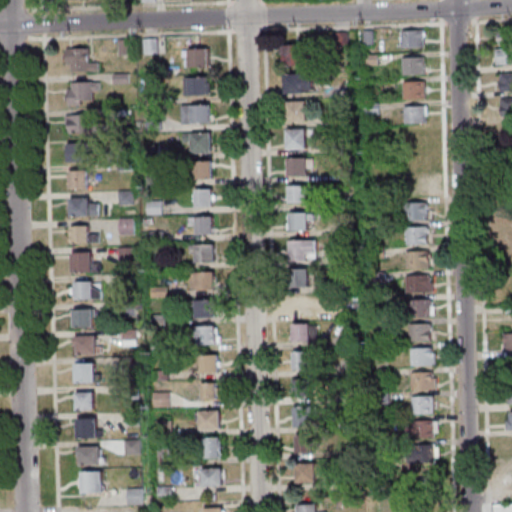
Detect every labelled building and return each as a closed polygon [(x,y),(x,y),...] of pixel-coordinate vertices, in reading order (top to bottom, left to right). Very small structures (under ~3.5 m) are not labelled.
[(497,45),(511,45),(511,28),(497,28),(497,45)] [(426,47),(426,29),(402,29),(402,47),(426,47)] [(285,66),(309,66),(309,44),(285,44),(285,66)] [(68,71),(99,71),(99,60),(89,60),(89,48),(68,48),(68,71)] [(208,49),(186,49),(186,68),(208,68),(208,49)] [(511,64),(511,49),(496,49),(496,64),(511,64)] [(426,74),(426,56),(404,56),(404,74),(426,74)] [(511,73),(502,73),(502,90),(511,89),(511,73)] [(285,75),(285,94),(315,94),(315,75),(285,75)] [(184,96),(209,96),(209,78),(184,78),(184,96)] [(100,81),(69,81),(69,104),(91,104),(91,92),(100,92),(100,81)] [(426,98),(426,81),(405,81),(405,98),(426,98)] [(511,99),(502,100),(502,117),(511,117),(511,99)] [(308,122),(308,101),(288,101),(288,122),(308,122)] [(211,105),(181,105),(181,124),(211,124),(211,105)] [(405,123),(428,123),(428,105),(405,105),(405,123)] [(94,133),(94,114),(67,114),(67,133),(94,133)] [(308,129),(287,129),(287,149),(308,149),(308,129)] [(192,153),(213,153),(213,133),(192,133),(192,153)] [(68,160),(91,160),(91,142),(68,142),(68,160)] [(288,157),(288,175),(310,175),(310,157),(288,157)] [(196,179),(214,179),(214,161),(196,161),(196,179)] [(89,188),(89,170),(70,170),(70,188),(89,188)] [(430,179),(405,179),(405,219),(427,219),(428,196),(430,196),(430,179)] [(290,185),(290,202),(310,202),(310,185),(290,185)] [(197,189),(197,206),(214,206),(214,189),(197,189)] [(71,215),(99,215),(99,202),(91,202),(91,197),(71,197),(71,215)] [(290,229),(312,229),(312,211),(290,211),(290,229)] [(215,216),(189,216),(189,226),(197,226),(197,234),(215,234),(215,216)] [(134,234),(134,218),(120,218),(120,234),(134,234)] [(90,225),(71,225),(71,243),(99,243),(99,233),(90,233),(90,225)] [(430,227),(406,227),(406,245),(430,245),(430,227)] [(290,239),(290,260),(317,260),(317,239),(290,239)] [(216,244),(193,244),(193,261),(216,261),(216,244)] [(136,264),(136,247),(120,247),(120,264),(136,264)] [(407,251),(407,268),(431,268),(431,251),(407,251)] [(73,273),(93,273),(93,252),(73,252),(73,273)] [(310,269),(292,269),(292,288),(310,288),(310,269)] [(192,289),(216,289),(216,272),(192,272),(192,289)] [(406,275),(406,293),(434,293),(434,275),(406,275)] [(103,299),(103,281),(76,281),(76,299),(103,299)] [(291,296),(291,314),(314,314),(314,296),(291,296)] [(217,299),(197,299),(197,317),(217,317),(217,299)] [(435,316),(435,299),(414,299),(414,316),(435,316)] [(95,308),(74,308),(74,326),(95,326),(95,308)] [(414,341),(436,341),(436,323),(414,323),(414,341)] [(293,324),(293,340),(317,340),(317,324),(293,324)] [(219,326),(196,326),(196,344),(219,344),(219,326)] [(137,329),(123,329),(123,345),(137,345),(137,329)] [(76,335),(76,354),(99,354),(99,335),(76,335)] [(436,347),(411,347),(411,365),(436,365),(436,347)] [(313,370),(313,352),(294,352),(294,370),(313,370)] [(219,373),(219,355),(201,355),(201,373),(219,373)] [(96,362),(76,362),(76,382),(96,382),(96,362)] [(412,371),(412,389),(437,389),(437,371),(412,371)] [(295,397),(313,397),(313,379),(295,379),(295,397)] [(202,383),(202,400),(217,400),(217,383),(202,383)] [(77,409),(96,409),(96,391),(77,391),(77,409)] [(170,392),(156,392),(156,405),(170,405),(170,392)] [(412,415),(435,415),(435,397),(412,397),(412,415)] [(314,407),(296,407),(296,428),(314,428),(314,407)] [(222,411),(200,411),(200,430),(222,430),(222,411)] [(99,437),(99,417),(78,417),(78,437),(99,437)] [(411,422),(411,437),(436,437),(436,422),(411,422)] [(296,435),(296,454),(314,454),(314,435),(296,435)] [(222,459),(222,438),(202,438),(202,459),(222,459)] [(126,439),(126,453),(140,453),(140,439),(126,439)] [(79,464),(103,464),(103,446),(79,446),(79,464)] [(435,457),(433,447),(419,449),(420,459),(435,457)] [(297,463),(297,483),(318,483),(318,463),(297,463)] [(203,487),(224,487),(224,468),(203,468),(203,487)] [(104,493),(104,470),(81,470),(81,493),(104,493)]
